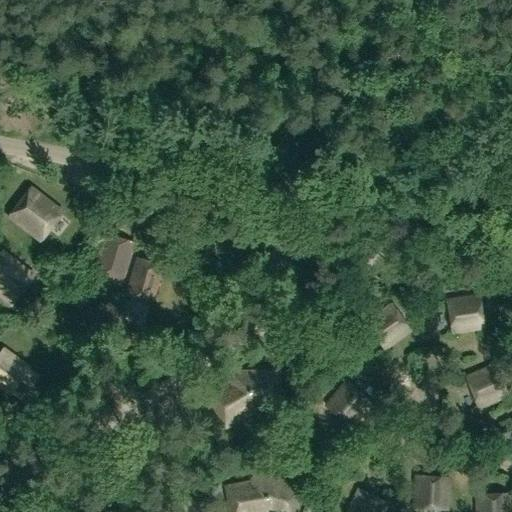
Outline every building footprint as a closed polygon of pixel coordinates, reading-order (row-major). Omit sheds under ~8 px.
[(30,188),(9,217),(40,241),(62,212),(30,188)] [(134,243),(105,234),(94,271),(125,281),(134,243)] [(2,252),(0,253),(0,296),(11,305),(33,276),(2,252)] [(152,303),(162,266),(135,259),(124,296),(152,303)] [(485,330),(479,294),(446,300),(452,334),(485,330)] [(412,332),(391,302),(363,321),(384,351),(412,332)] [(30,367),(3,348),(0,352),(0,388),(10,396),(30,367)] [(478,409),(509,397),(495,364),(465,377),(478,409)] [(236,380),(208,396),(225,426),(239,418),(237,415),(247,409),(249,409),(250,406),(251,403),(262,403),(262,407),(278,407),(278,372),(237,373),(236,380)] [(373,403),(345,380),(323,406),(352,429),(373,403)] [(261,511),(263,511),(264,508),(275,511),(274,511),(292,511),(300,488),(261,475),(259,481),(226,487),(230,511),(261,511)] [(449,478),(414,475),(413,508),(447,510),(449,478)] [(384,511),(388,503),(357,488),(345,511),(384,511)] [(510,511),(510,493),(474,495),(474,511),(510,511)]
